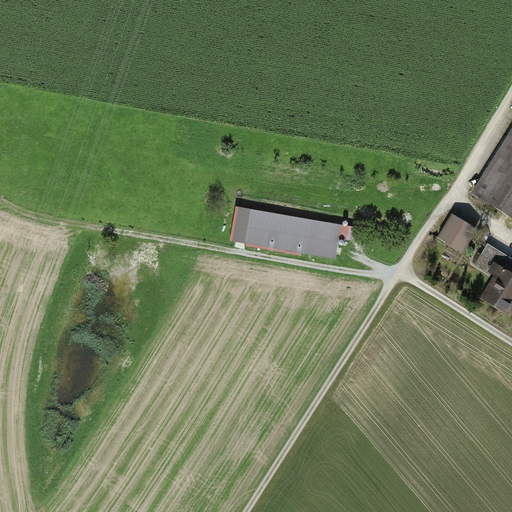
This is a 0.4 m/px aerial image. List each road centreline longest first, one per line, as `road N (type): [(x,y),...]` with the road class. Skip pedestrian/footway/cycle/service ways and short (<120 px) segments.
road 1 (track): [(0,196),(38,215),(356,274),(400,271),(511,342)]
road 2 (track): [(245,511),(511,95)]
